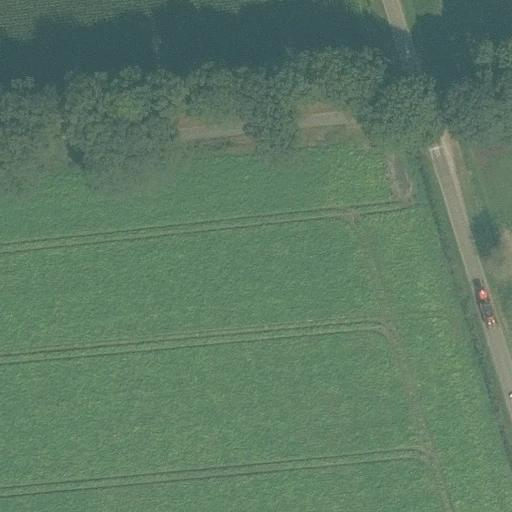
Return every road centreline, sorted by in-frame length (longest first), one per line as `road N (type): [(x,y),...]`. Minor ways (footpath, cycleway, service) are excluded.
road 1 (unclassified): [(0,157),(427,110)]
road 2 (unclassified): [(511,382),(427,110)]
